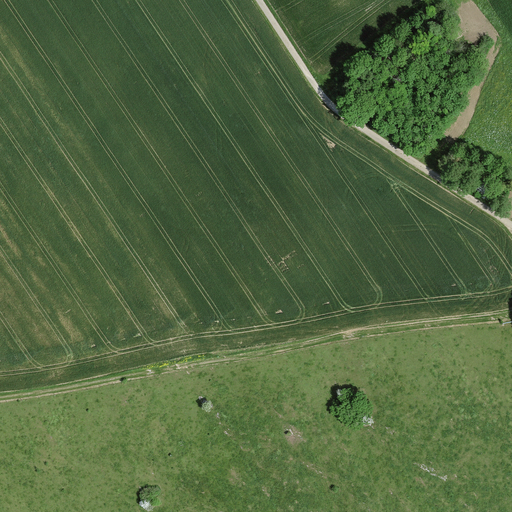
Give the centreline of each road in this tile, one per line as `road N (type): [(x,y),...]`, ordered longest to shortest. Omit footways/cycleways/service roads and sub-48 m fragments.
road 1 (track): [(0,396),(511,312)]
road 2 (track): [(257,0),(330,106),(511,225)]
road 3 (track): [(345,118),(467,32)]
